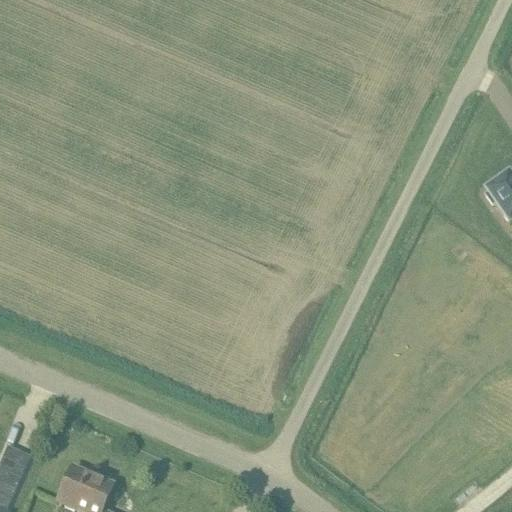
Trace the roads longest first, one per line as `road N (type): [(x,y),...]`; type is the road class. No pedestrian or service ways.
road 1 (unclassified): [(509,0),(267,476)]
road 2 (unclassified): [(267,476),(0,361)]
